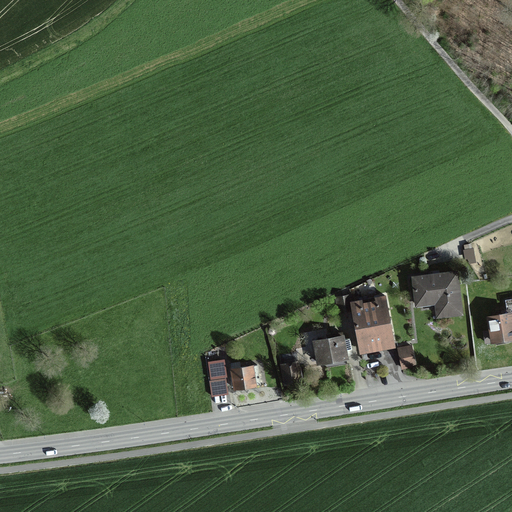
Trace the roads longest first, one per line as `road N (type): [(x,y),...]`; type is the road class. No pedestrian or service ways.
road 1 (secondary): [(511,379),(0,455)]
road 2 (track): [(397,0),(511,131)]
road 3 (track): [(130,0),(0,79)]
